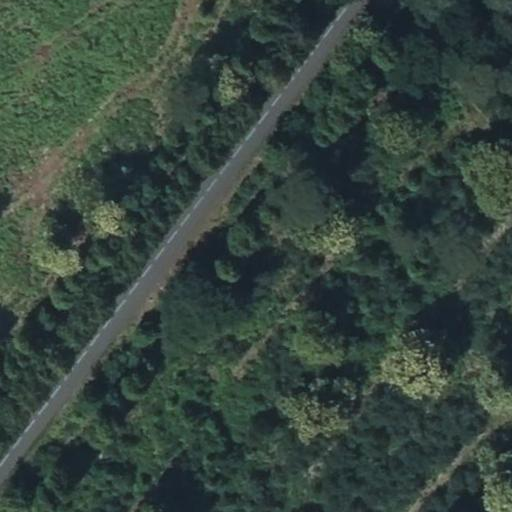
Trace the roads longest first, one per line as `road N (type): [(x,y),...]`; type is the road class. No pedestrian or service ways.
road 1 (tertiary): [(372,0),(0,494)]
road 2 (track): [(393,0),(511,136)]
